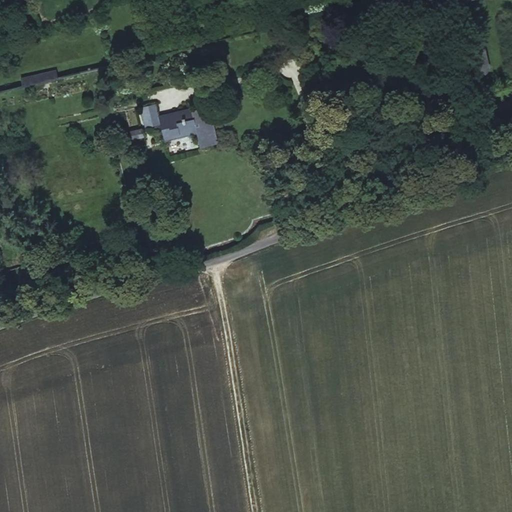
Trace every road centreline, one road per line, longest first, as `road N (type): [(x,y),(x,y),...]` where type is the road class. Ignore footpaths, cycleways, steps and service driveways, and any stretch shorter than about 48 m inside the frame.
road 1 (residential): [(0,325),(511,159)]
road 2 (track): [(212,258),(254,511)]
